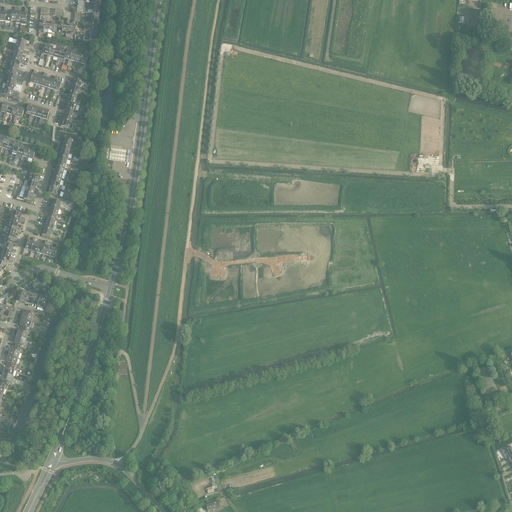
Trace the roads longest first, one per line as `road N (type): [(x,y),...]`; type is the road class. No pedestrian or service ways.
road 1 (track): [(143,422),(175,348),(219,0)]
road 2 (secondary): [(111,289),(132,196),(156,0)]
road 3 (secondary): [(53,459),(111,289)]
